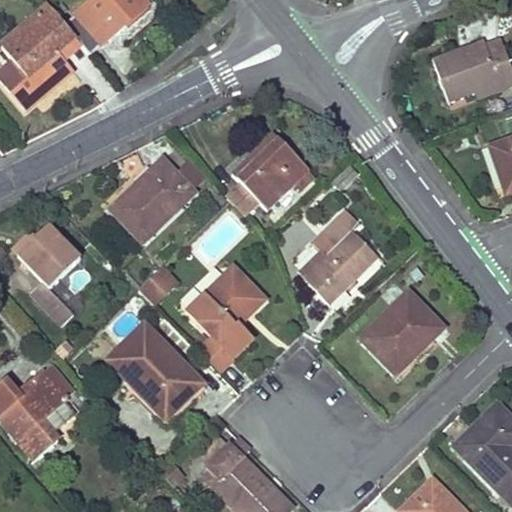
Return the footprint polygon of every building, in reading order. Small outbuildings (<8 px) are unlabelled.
[(137,0),(96,0),(63,28),(68,35),(74,42),(88,59),(146,10),(137,0)] [(48,11),(1,51),(25,80),(41,99),(71,74),(62,63),(51,50),(68,35),(63,28),(48,11)] [(68,35),(51,50),(62,63),(67,58),(62,51),(74,42),(68,35)] [(447,105),(474,96),(499,88),(494,74),(509,69),(502,44),(485,49),(484,45),(432,62),(447,105)] [(499,88),(474,96),(476,104),(511,91),(511,76),(509,69),(494,74),(499,88)] [(41,99),(25,80),(17,87),(33,106),(41,99)] [(240,186),(225,200),(230,206),(243,220),(259,206),(267,214),(295,187),(306,175),(308,174),(273,137),(232,176),(240,186)] [(511,144),(491,152),(504,190),(511,187),(511,144)] [(162,163),(109,212),(141,247),(195,197),(193,195),(207,181),(190,163),(176,177),(162,163)] [(306,175),(295,187),(300,193),(312,182),(306,175)] [(338,250),(305,282),(330,309),(379,263),(352,235),(358,228),(345,214),(324,235),(338,250)] [(37,241),(18,258),(43,285),(31,295),(62,328),(72,317),(50,292),(80,263),(49,230),(37,241)] [(12,252),(18,258),(37,241),(31,234),(12,252)] [(300,277),(305,282),(338,250),(324,235),(312,245),(322,256),(300,277)] [(152,309),(175,287),(161,272),(138,294),(152,309)] [(250,318),(263,305),(233,274),(187,318),(212,343),(199,356),(218,376),(251,344),(237,330),(233,325),(245,313),(250,318)] [(408,295),(361,341),(395,377),(442,332),(408,295)] [(237,330),(250,318),(245,313),(233,325),(237,330)] [(196,393),(171,368),(177,364),(143,330),(107,364),(164,424),(196,393)] [(177,364),(171,368),(196,393),(201,389),(177,364)] [(51,368),(42,374),(66,404),(75,397),(51,368)] [(51,439),(41,425),(64,406),(66,404),(42,374),(16,396),(6,383),(0,387),(0,424),(33,465),(56,445),(51,439)] [(64,406),(41,425),(51,439),(74,419),(64,406)] [(511,450),(502,440),(511,430),(511,426),(496,410),(454,451),(511,509),(511,507),(511,450)] [(511,430),(502,440),(511,450),(511,430)] [(199,460),(208,469),(227,451),(218,442),(199,460)] [(208,469),(200,478),(233,511),(291,511),(241,460),(248,453),(237,442),(227,451),(208,469)] [(169,465),(158,476),(170,490),(182,479),(169,465)] [(459,511),(431,483),(400,511),(459,511)]
